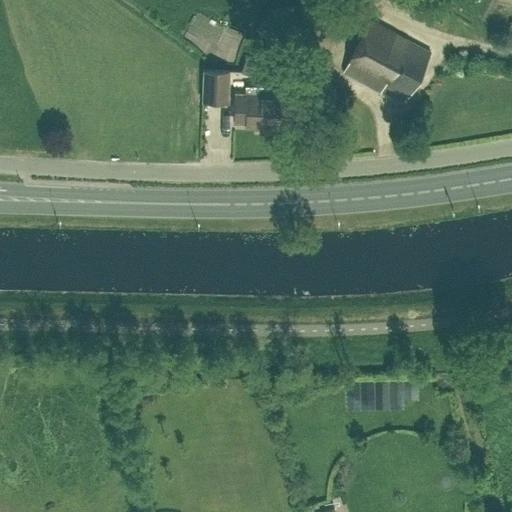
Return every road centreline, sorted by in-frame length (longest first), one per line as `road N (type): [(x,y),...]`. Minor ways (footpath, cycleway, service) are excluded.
road 1 (secondary): [(0,199),(298,199),(411,193),(511,175)]
road 2 (residential): [(0,165),(212,174),(324,170),(511,147)]
